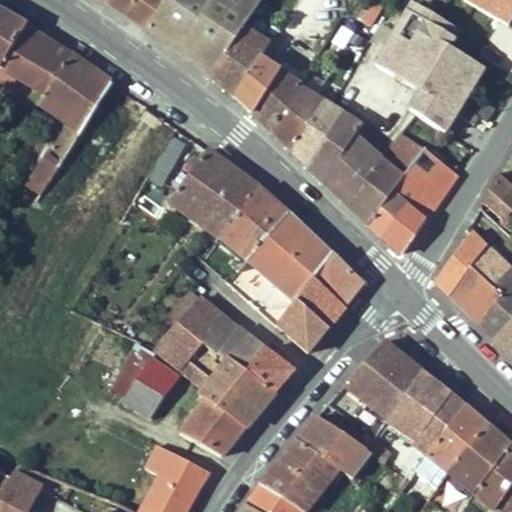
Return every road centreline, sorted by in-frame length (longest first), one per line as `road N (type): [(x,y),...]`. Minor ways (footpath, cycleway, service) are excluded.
road 1 (tertiary): [(48,0),(240,135),(401,290)]
road 2 (residential): [(401,290),(312,377),(210,511)]
road 3 (unclassified): [(511,127),(401,290)]
road 4 (tertiary): [(401,290),(511,398)]
road 5 (unknown): [(337,352),(240,260)]
